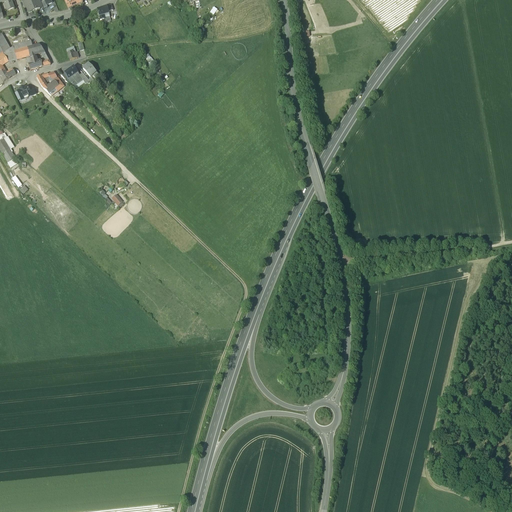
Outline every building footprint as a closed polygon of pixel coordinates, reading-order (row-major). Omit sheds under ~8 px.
[(10,0),(0,0),(0,2),(4,1),(7,11),(14,8),(10,0)] [(36,0),(31,0),(32,2),(30,3),(29,1),(25,2),(26,6),(28,9),(27,10),(29,13),(35,10),(36,10),(40,9),(40,8),(36,0)] [(71,3),(69,0),(64,0),(68,9),(74,7),(72,3),(71,3)] [(107,7),(98,9),(100,20),(104,19),(105,19),(104,18),(110,17),(109,14),(108,12),(107,7)] [(214,16),(218,10),(214,7),(210,13),(214,16)] [(4,39),(0,40),(0,48),(3,53),(3,54),(10,50),(4,39)] [(31,41),(13,46),(13,48),(14,52),(32,47),(31,41)] [(44,52),(39,45),(32,47),(35,55),(41,53),(45,53),(44,52)] [(32,47),(14,52),(17,61),(30,57),(35,56),(35,55),(32,47)] [(13,48),(10,50),(3,54),(9,63),(17,61),(14,52),(13,48)] [(71,52),(68,54),(70,61),(77,59),(75,53),(75,51),(71,52)] [(0,54),(0,64),(1,66),(5,64),(7,67),(10,65),(3,54),(3,53),(0,54)] [(31,60),(27,61),(30,71),(42,68),(41,63),(40,62),(37,63),(36,58),(31,60)] [(99,76),(89,64),(83,69),(90,78),(92,76),(95,79),(99,76)] [(79,76),(74,67),(64,74),(69,80),(68,81),(76,89),(85,84),(79,76)] [(4,71),(0,73),(0,76),(3,82),(9,78),(7,74),(4,70),(4,71)] [(47,74),(44,75),(46,78),(47,78),(52,84),(55,82),(52,79),(48,75),(47,74)] [(89,81),(83,74),(79,76),(85,84),(85,85),(90,82),(89,81)] [(42,79),(41,76),(37,78),(41,86),(44,90),(47,88),(42,79)] [(97,85),(91,78),(89,81),(90,82),(94,87),(97,85)] [(57,92),(64,87),(58,79),(55,82),(58,86),(55,89),(57,92)] [(24,88),(20,90),(20,91),(17,92),(21,99),(21,100),(22,100),(24,99),(25,98),(31,95),(29,90),(27,87),(24,89),(24,88)] [(18,164),(3,140),(0,141),(0,150),(11,168),(18,164)] [(19,189),(23,186),(16,176),(12,179),(19,189)] [(126,207),(120,199),(115,203),(122,211),(126,207)]
